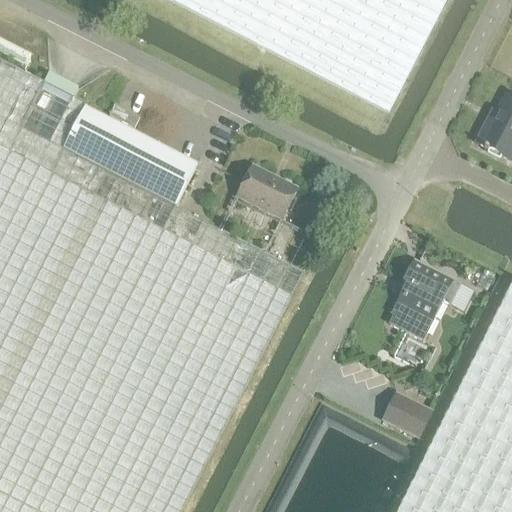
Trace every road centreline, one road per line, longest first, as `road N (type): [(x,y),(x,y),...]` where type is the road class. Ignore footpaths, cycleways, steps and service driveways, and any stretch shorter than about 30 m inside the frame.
road 1 (unclassified): [(404,194),(21,0)]
road 2 (unclassified): [(240,511),(404,194)]
road 3 (unclassified): [(404,194),(504,0)]
